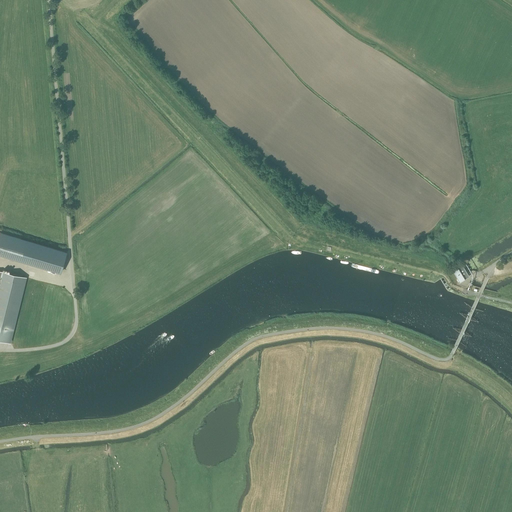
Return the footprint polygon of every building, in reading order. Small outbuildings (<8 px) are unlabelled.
[(0,253),(6,255),(12,236),(0,232),(0,253)] [(55,249),(12,236),(6,255),(49,268),(55,249)] [(67,252),(55,249),(49,268),(61,272),(67,252)] [(464,277),(468,275),(464,267),(462,264),(458,267),(458,268),(453,271),(460,282),(465,279),(464,277)] [(0,340),(9,343),(25,277),(0,271),(0,340)]
